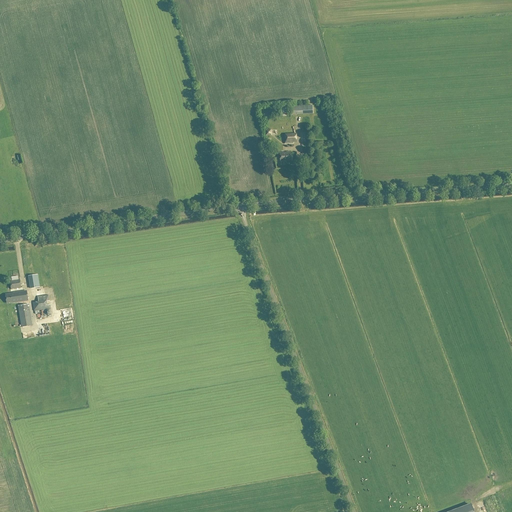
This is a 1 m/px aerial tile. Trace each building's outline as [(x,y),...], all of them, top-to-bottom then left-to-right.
[(297,143),(296,134),(284,134),(285,143),(297,143)] [(291,152),(284,153),(284,152),(279,152),(280,161),(291,161),(291,152)] [(38,275),(28,276),(30,289),(39,287),(38,275)] [(21,288),(20,280),(10,281),(11,290),(21,288)] [(11,294),(5,295),(7,303),(12,302),(12,303),(17,302),(28,301),(26,291),(13,293),(14,293),(11,294)] [(46,302),(49,301),(48,295),(38,297),(38,302),(32,303),(34,311),(51,308),(50,305),(47,305),(46,302)] [(28,305),(18,306),(21,327),(32,325),(28,305)]
